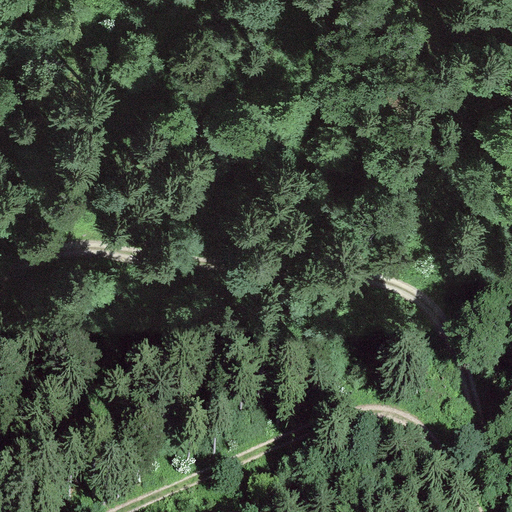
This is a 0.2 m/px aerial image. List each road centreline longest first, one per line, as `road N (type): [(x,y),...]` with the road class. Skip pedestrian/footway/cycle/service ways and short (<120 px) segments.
road 1 (track): [(0,256),(310,265),(383,283),(434,310),(470,346),(511,473)]
road 2 (track): [(375,412),(332,419),(127,511)]
road 3 (track): [(375,412),(412,422),(478,511)]
